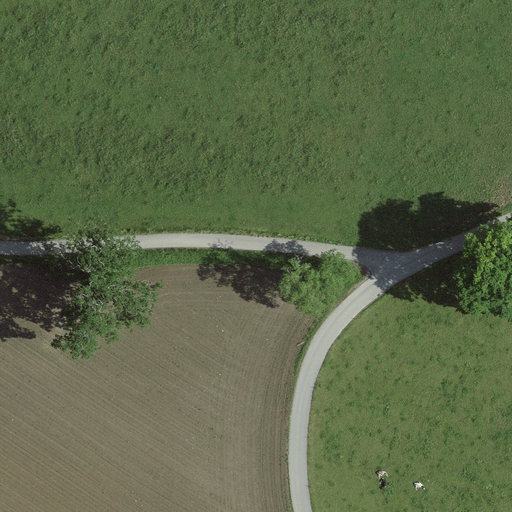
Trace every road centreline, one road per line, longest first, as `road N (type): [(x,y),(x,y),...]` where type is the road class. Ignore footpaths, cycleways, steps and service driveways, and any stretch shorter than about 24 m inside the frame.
road 1 (unclassified): [(402,264),(350,252),(183,239),(0,247)]
road 2 (unclassified): [(303,511),(298,432),(312,363),(347,309),(402,264)]
